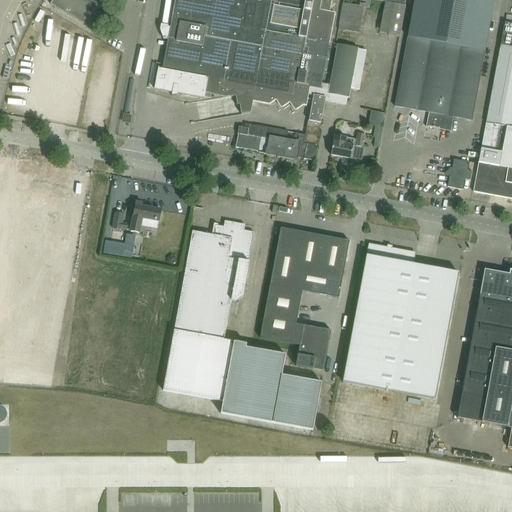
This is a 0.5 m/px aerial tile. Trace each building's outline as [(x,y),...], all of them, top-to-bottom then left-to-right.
[(52,0),(50,5),(88,27),(89,13),(98,18),(99,3),(93,0),(88,0),(52,0)] [(175,0),(172,23),(169,23),(168,26),(161,25),(160,30),(163,39),(168,40),(163,70),(162,70),(159,69),(156,89),(172,92),(172,93),(171,96),(177,96),(177,94),(177,93),(181,93),(181,95),(204,99),(205,97),(210,98),(211,94),(226,98),(235,96),(237,105),(239,105),(241,114),(250,113),(251,107),(252,102),(259,103),(269,105),(275,101),(277,99),(282,108),(289,103),(291,102),(296,110),(303,106),(306,106),(308,95),(310,87),(321,89),(321,84),(324,72),(329,44),(334,14),(330,13),(332,0),(175,0)] [(369,9),(370,0),(343,0),(343,4),(363,7),(369,9)] [(493,0),(414,0),(407,38),(394,107),(428,113),(426,125),(451,130),(453,118),(471,121),(484,52),(493,0)] [(399,38),(405,6),(394,4),(388,35),(399,38)] [(511,24),(504,23),(473,192),(511,199),(511,24)] [(358,49),(337,45),(329,86),(321,84),(321,89),(310,87),(308,95),(313,96),(325,98),(324,101),(345,105),(347,97),(349,98),(351,87),(359,89),(366,51),(358,50),(358,49)] [(0,59),(12,62),(14,52),(2,49),(0,58),(0,59)] [(166,53),(160,52),(158,64),(160,64),(159,69),(162,70),(163,65),(164,65),(166,53)] [(320,123),(324,101),(325,98),(313,96),(309,121),(320,123)] [(309,121),(307,121),(305,135),(318,138),(320,123),(309,121)] [(259,149),(263,127),(245,124),(244,128),(238,127),(237,134),(238,134),(235,148),(258,152),(259,149)] [(304,159),(313,160),(316,146),(318,138),(305,135),(294,133),(293,140),(285,139),(287,132),(263,127),(259,149),(283,153),(282,157),(295,159),(297,153),(304,155),(304,159)] [(375,139),(373,149),(379,150),(383,129),(376,127),(374,139),(375,139)] [(333,142),(330,155),(360,161),(365,135),(357,134),(356,140),(335,136),(334,142),(333,142)] [(18,159),(17,166),(29,169),(31,161),(21,159),(18,159)] [(449,177),(447,187),(463,190),(465,180),(470,181),(471,172),(467,171),(469,163),(453,160),(450,177),(449,177)] [(158,221),(161,211),(141,207),(142,204),(136,202),(135,203),(136,203),(131,225),(121,223),(123,214),(115,212),(112,229),(120,230),(121,228),(131,230),(130,232),(139,233),(141,218),(158,221)] [(214,224),(212,235),(192,232),(163,391),(223,402),(234,342),(224,340),(231,301),(235,302),(243,296),(245,283),(244,282),(254,233),(217,226),(218,225),(214,224)] [(293,290),(296,270),(303,233),(280,228),(269,286),(293,290)] [(320,274),(327,237),(303,233),(296,270),(320,274)] [(349,241),(327,237),(320,274),(342,278),(349,241)] [(121,256),(123,243),(104,240),(102,253),(121,256)] [(413,265),(415,253),(396,249),(396,250),(391,249),(391,251),(387,250),(388,246),(387,245),(387,248),(368,244),(342,383),(435,400),(459,273),(413,265)] [(123,249),(121,260),(130,261),(131,250),(123,249)] [(342,278),(320,274),(296,270),(293,290),(302,292),(338,299),(342,278)] [(511,271),(510,271),(509,275),(484,270),(457,419),(511,429),(507,448),(511,448),(511,271)] [(297,315),(302,292),(293,290),(269,286),(265,309),(297,315)] [(299,346),(303,326),(296,324),(297,315),(265,309),(259,338),(299,346)] [(331,331),(303,326),(299,346),(295,366),(323,371),(331,331)] [(246,344),(234,342),(223,402),(221,414),(312,431),(321,383),(281,376),(285,355),(246,348),(246,344)] [(5,367),(3,379),(51,387),(53,375),(5,367)]
